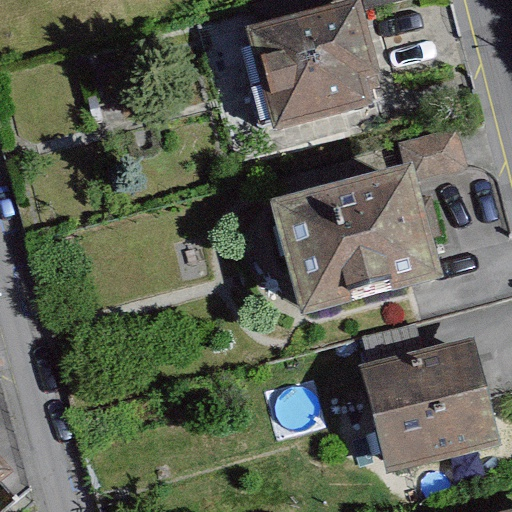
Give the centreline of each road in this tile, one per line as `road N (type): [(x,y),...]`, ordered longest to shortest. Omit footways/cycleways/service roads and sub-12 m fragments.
road 1 (residential): [(62,511),(0,292)]
road 2 (residential): [(511,155),(468,0)]
